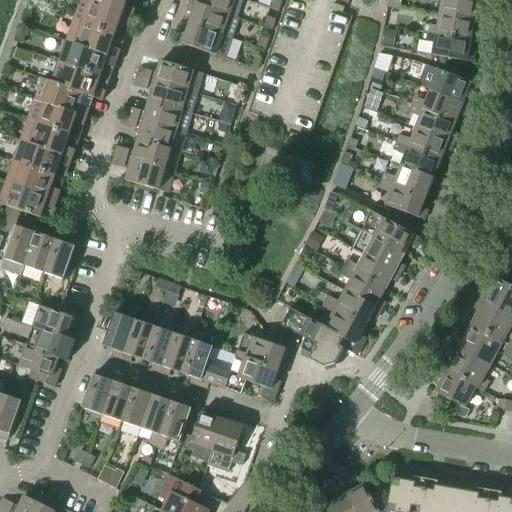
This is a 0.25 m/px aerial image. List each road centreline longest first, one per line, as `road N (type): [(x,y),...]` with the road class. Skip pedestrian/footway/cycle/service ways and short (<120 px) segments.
road 1 (tertiary): [(359,404),(428,320),(465,259),(502,128)]
road 2 (residential): [(43,475),(136,216)]
road 3 (residential): [(136,216),(82,194),(153,0)]
road 4 (residential): [(511,455),(398,432),(359,404)]
road 5 (tertiary): [(269,511),(359,404)]
